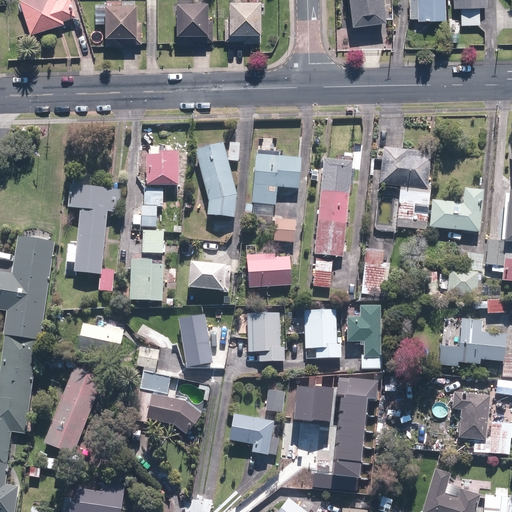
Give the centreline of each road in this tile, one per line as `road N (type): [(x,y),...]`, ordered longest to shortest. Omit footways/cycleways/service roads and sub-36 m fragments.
road 1 (tertiary): [(0,96),(309,87)]
road 2 (tertiary): [(309,87),(511,84)]
